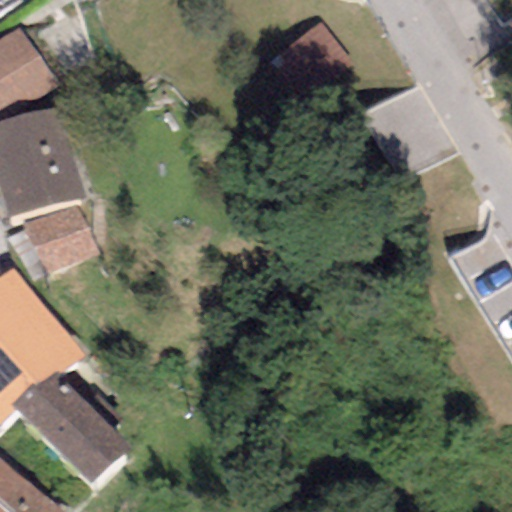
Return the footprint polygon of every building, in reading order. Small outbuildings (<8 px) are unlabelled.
[(352,67),(320,27),(273,64),(305,104),(352,67)] [(0,124),(55,89),(18,33),(0,44),(0,124)] [(458,154),(418,89),(362,122),(402,188),(458,154)] [(84,208),(56,115),(0,135),(0,213),(5,232),(84,208)] [(99,261),(78,210),(26,232),(47,282),(99,261)] [(86,361),(11,276),(0,284),(0,440),(16,426),(91,503),(133,462),(109,439),(124,427),(71,376),(86,361)] [(0,511),(52,511),(0,463),(0,511)]
